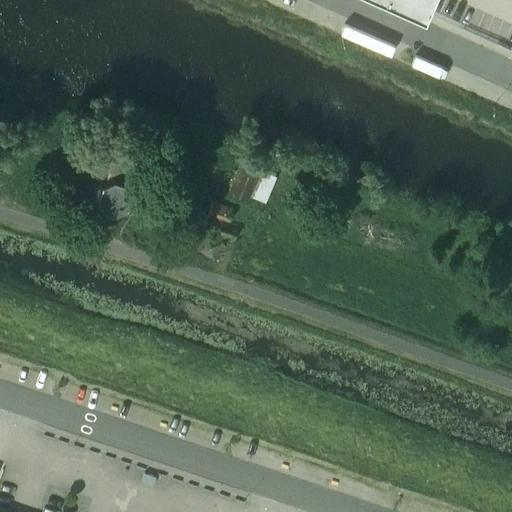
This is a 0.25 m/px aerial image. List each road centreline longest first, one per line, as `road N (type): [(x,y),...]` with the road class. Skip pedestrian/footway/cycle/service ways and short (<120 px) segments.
road 1 (unclassified): [(0,395),(350,511)]
road 2 (unclassified): [(215,280),(0,212)]
road 3 (unclassified): [(342,0),(511,76)]
